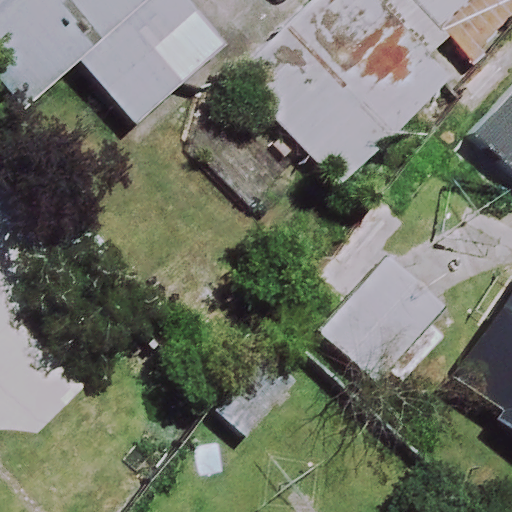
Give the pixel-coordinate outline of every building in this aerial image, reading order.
[(0,0),(0,98),(16,116),(67,67),(131,133),(227,41),(187,0),(0,0)] [(476,0),(359,0),(415,58),(476,0)] [(511,85),(458,147),(511,195),(511,85)] [(401,383),(449,327),(377,266),(307,347),(361,393),(383,367),(401,383)] [(511,281),(441,387),(499,425),(488,441),(511,457),(511,281)]
